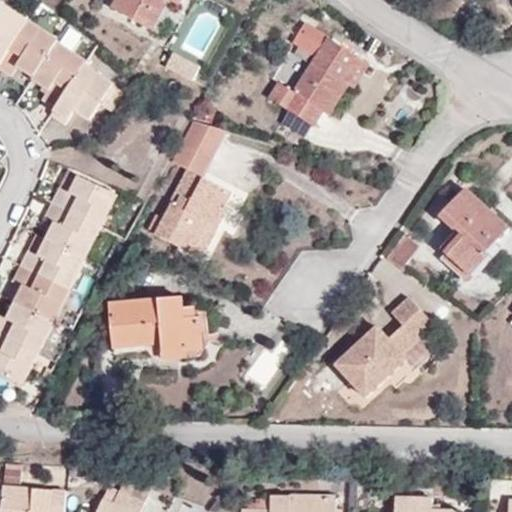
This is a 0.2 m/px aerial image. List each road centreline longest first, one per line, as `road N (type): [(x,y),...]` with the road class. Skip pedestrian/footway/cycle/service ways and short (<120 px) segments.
road 1 (residential): [(511,444),(0,426)]
road 2 (unknown): [(511,94),(336,272),(291,303),(252,313),(167,284)]
road 3 (residential): [(369,0),(511,96)]
road 4 (residential): [(0,234),(24,160),(0,117)]
